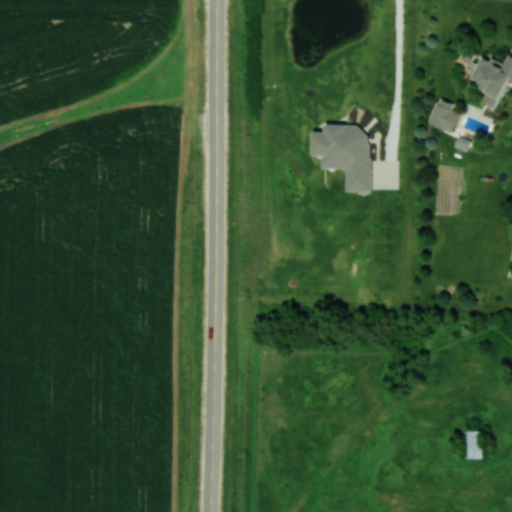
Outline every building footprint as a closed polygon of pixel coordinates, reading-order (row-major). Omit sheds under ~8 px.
[(511,54),(509,53),(504,64),(484,54),(473,78),(481,81),(479,87),(487,91),(483,101),(497,107),(509,79),(511,80),(511,54)] [(454,131),(463,106),(439,97),(430,123),(454,131)] [(372,190),(371,117),(351,117),(351,123),(326,123),(326,130),(314,131),(314,155),(324,155),(324,168),(347,168),(348,190),(372,190)] [(455,145),(469,151),(473,141),(460,135),(455,145)] [(471,457),(485,457),(485,430),(471,430),(471,457)]
